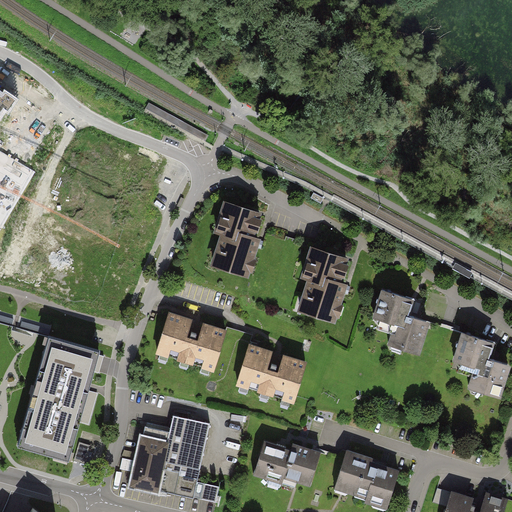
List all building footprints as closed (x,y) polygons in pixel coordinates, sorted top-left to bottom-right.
[(0,118),(12,101),(0,92),(0,118)] [(314,192),(311,197),(321,203),(324,197),(314,192)] [(264,214),(227,202),(217,233),(223,234),(212,266),(252,279),(264,242),(256,239),(264,214)] [(349,257),(314,246),(303,278),(306,279),(296,309),(335,322),(348,284),(341,282),(349,257)] [(456,262),(453,267),(470,277),(473,272),(456,262)] [(413,300),(379,290),(370,321),(391,327),(386,345),(420,355),(431,322),(408,315),(413,300)] [(191,320),(169,314),(157,353),(214,370),(226,330),(203,324),(198,344),(185,340),(191,320)] [(494,343),(461,332),(450,363),(472,370),(466,388),(500,399),(511,364),(490,357),(494,343)] [(99,353),(50,339),(19,447),(69,461),(99,353)] [(271,351),(250,345),(237,384),(293,402),(306,363),(284,356),(278,376),(265,371),(271,351)] [(170,429),(144,424),(130,484),(194,498),(209,422),(174,414),(170,429)] [(320,451),(293,443),(292,447),(264,439),(254,475),(296,487),(297,482),(310,486),(320,451)] [(90,444),(79,441),(74,460),(85,463),(90,444)] [(372,459),(346,450),(333,490),(364,500),(363,504),(386,511),(398,471),(371,463),(372,459)] [(122,467),(131,469),(134,456),(125,454),(122,467)] [(219,486),(204,483),(201,498),(216,501),(219,486)] [(477,511),(468,509),(472,498),(452,492),(445,511),(504,511),(509,500),(485,492),(478,511),(477,511)]
